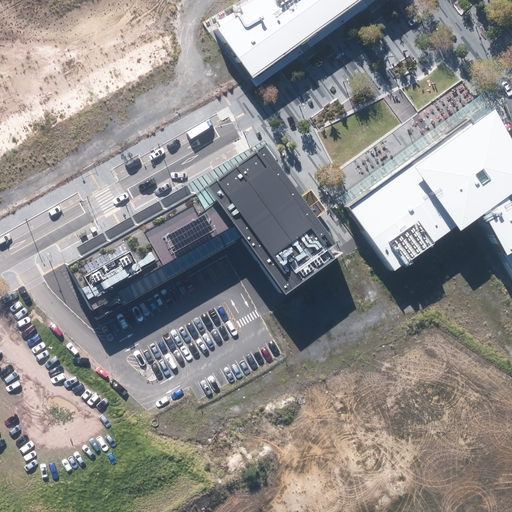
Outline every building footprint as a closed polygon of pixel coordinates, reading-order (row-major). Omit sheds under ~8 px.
[(262,0),(230,19),(254,61),(354,0),(262,0)] [(93,119),(109,113),(104,100),(88,106),(93,119)] [(487,113),(511,158),(511,143),(493,108),(487,113)] [(511,158),(487,113),(351,209),(394,270),(456,225),(459,229),(483,212),(511,271),(511,158)] [(281,293),(337,246),(265,146),(68,268),(99,317),(239,239),(281,293)]
